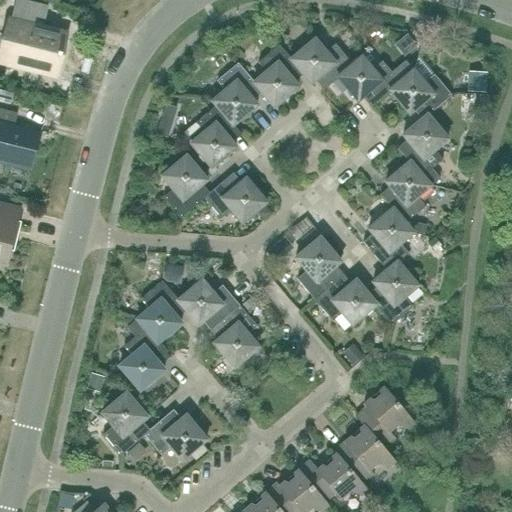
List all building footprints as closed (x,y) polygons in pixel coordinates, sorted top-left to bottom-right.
[(40,29),(43,18),(4,8),(1,21),(26,27),(16,65),(55,75),(65,36),(40,29)] [(325,53),(315,41),(314,40),(291,60),(290,60),(303,75),(310,85),(315,81),(323,90),(337,78),(352,65),(335,45),(325,53)] [(290,60),(291,60),(279,45),(258,63),(266,73),(253,83),(262,93),(261,94),(273,108),(297,88),(293,83),(303,75),(290,60)] [(382,62),(372,70),(361,57),(352,65),(337,78),(357,102),(362,98),(370,107),(389,91),(399,82),(382,62)] [(253,83),(237,64),(217,82),(224,91),(212,102),(216,107),(216,106),(233,126),(257,106),(253,101),(261,94),(262,93),(253,83)] [(433,75),(424,83),(413,70),(399,82),(389,91),(409,115),(414,111),(421,120),(427,116),(451,96),(433,75)] [(233,126),(216,106),(216,107),(182,135),(211,169),(235,148),(231,143),(241,135),(233,126)] [(14,126),(17,114),(0,109),(0,164),(29,171),(39,132),(14,126)] [(447,140),(427,116),(421,120),(402,136),(406,140),(397,148),(409,163),(409,162),(422,177),(430,187),(439,179),(431,169),(442,160),(434,151),(447,140)] [(206,181),(186,156),(161,177),(172,190),(163,198),(180,219),(204,199),(209,194),(209,193),(202,185),(206,181)] [(422,177),(409,162),(409,163),(385,183),(389,187),(379,195),(391,210),(392,209),(405,224),(425,207),(417,198),(430,187),(422,177)] [(245,179),(240,183),(233,173),(209,193),(209,194),(204,199),(221,219),(231,211),(242,224),(266,203),(245,179)] [(0,263),(6,265),(20,209),(0,203),(0,263)] [(263,220),(270,214),(264,207),(257,213),(263,220)] [(405,224),(392,209),(391,210),(368,229),(372,234),(362,242),(386,271),(387,271),(397,262),(397,263),(408,254),(400,244),(413,233),(405,224)] [(335,266),(340,262),(319,238),(311,245),(306,239),(297,247),(302,253),(297,257),(295,259),(306,272),(296,280),(314,300),(343,275),(335,266)] [(297,257),(302,253),(297,247),(291,251),(297,257)] [(417,287),(397,263),(397,262),(387,271),(386,271),(372,283),(376,288),(367,295),(376,306),(375,306),(391,325),(412,307),(404,298),(417,287)] [(175,283),(178,268),(166,265),(163,280),(175,283)] [(355,281),(351,285),(343,275),(314,300),(331,321),(341,313),(352,326),(375,306),(376,306),(367,295),(355,281)] [(222,286),(212,294),(201,281),(178,301),(177,301),(186,311),(186,312),(198,326),(202,322),(210,331),(239,306),(222,286)] [(177,301),(178,301),(162,282),(141,299),(149,309),(136,320),(144,329),(157,344),(180,324),(177,319),(186,312),(186,311),(177,301)] [(249,310),(256,304),(251,298),(244,304),(249,310)] [(247,335),(257,327),(239,306),(210,331),(218,340),(213,345),(234,369),(258,348),(247,335)] [(157,344),(144,329),(124,346),(132,356),(119,367),(139,391),(164,371),(160,366),(169,358),(157,344)] [(352,365),(362,357),(353,346),(343,354),(352,365)] [(408,430),(414,424),(384,387),(363,405),(365,408),(355,417),(363,426),(386,453),(387,453),(390,450),(386,446),(394,439),(389,433),(397,426),(408,430)] [(142,422),(146,418),(126,393),(101,414),(112,427),(103,435),(121,456),(144,436),(150,431),(149,430),(142,422)] [(186,416),(181,420),(173,410),(149,430),(150,431),(144,436),(161,456),(171,448),(182,461),(206,440),(186,416)] [(387,453),(386,453),(363,426),(333,452),(335,455),(335,454),(364,488),(365,488),(368,485),(364,481),(372,474),(369,471),(377,464),(388,468),(395,462),(387,453)] [(133,459),(144,450),(139,444),(128,453),(133,459)] [(365,488),(364,488),(335,454),(335,455),(317,470),(309,461),(297,471),(329,507),(332,504),(328,500),(335,494),(340,500),(350,492),(360,496),(367,491),(365,488)] [(321,511),(322,511),(329,507),(297,471),(279,486),(276,483),(265,493),(280,511),(307,511),(312,509),(321,511)] [(280,511),(265,493),(242,511),(280,511)] [(110,511),(103,504),(94,511),(87,502),(74,511),(110,511)]
